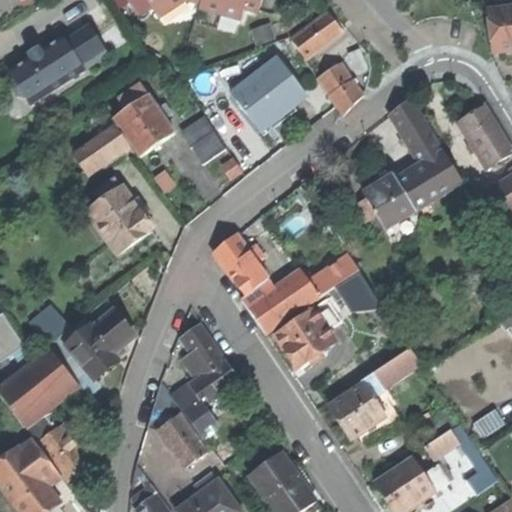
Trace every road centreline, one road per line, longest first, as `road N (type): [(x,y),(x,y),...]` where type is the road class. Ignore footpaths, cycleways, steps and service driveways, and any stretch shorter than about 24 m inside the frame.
road 1 (residential): [(427,64),(217,222),(184,267)]
road 2 (residential): [(184,267),(222,309),(359,511)]
road 3 (residential): [(184,267),(138,380),(117,511)]
